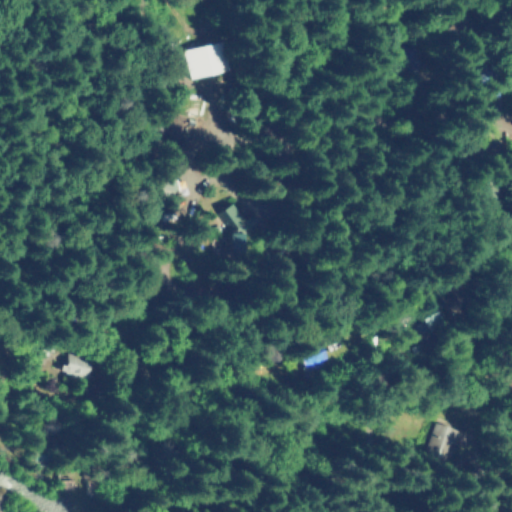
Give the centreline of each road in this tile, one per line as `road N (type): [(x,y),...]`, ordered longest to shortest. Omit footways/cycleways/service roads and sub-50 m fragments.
road 1 (residential): [(364,511),(375,303),(367,0)]
road 2 (residential): [(0,397),(370,397)]
road 3 (residential): [(511,303),(156,301)]
road 4 (residential): [(369,125),(511,124)]
road 5 (residential): [(369,180),(511,179)]
road 6 (residential): [(369,55),(511,55)]
road 7 (residential): [(370,397),(511,399)]
